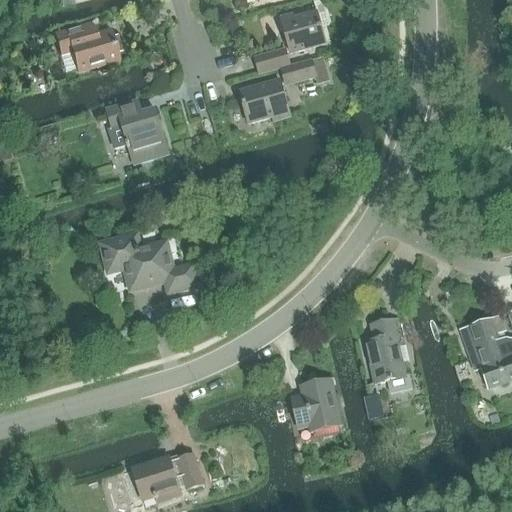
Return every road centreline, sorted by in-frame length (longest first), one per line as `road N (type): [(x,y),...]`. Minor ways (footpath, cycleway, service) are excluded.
road 1 (residential): [(0,428),(190,373),(259,337),(323,285),(372,220)]
road 2 (residential): [(372,220),(395,182),(420,90),(423,0)]
road 3 (residential): [(372,220),(475,267),(511,267)]
